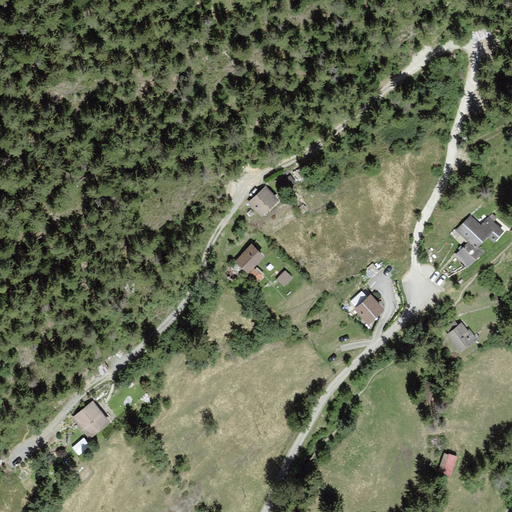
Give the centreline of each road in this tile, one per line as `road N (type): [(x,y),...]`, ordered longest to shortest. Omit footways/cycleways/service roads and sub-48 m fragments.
road 1 (track): [(424,286),(416,277),(417,231),(447,185),(457,121),(484,55),(463,39),(324,142),(245,189),(201,260),(181,315),(24,454)]
road 2 (residential): [(424,286),(335,382),(265,511)]
